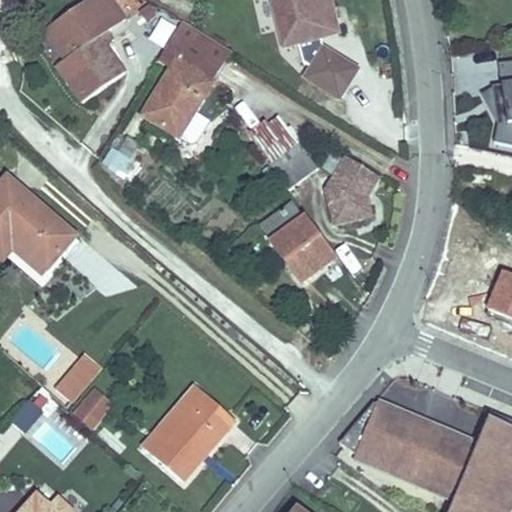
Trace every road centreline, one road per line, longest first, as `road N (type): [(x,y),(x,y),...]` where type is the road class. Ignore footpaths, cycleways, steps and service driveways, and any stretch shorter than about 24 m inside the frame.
road 1 (residential): [(338,399),(134,228),(0,93)]
road 2 (residential): [(389,333),(422,244),(431,187),(417,0)]
road 3 (residential): [(242,511),(338,399)]
road 4 (residential): [(389,333),(511,384)]
